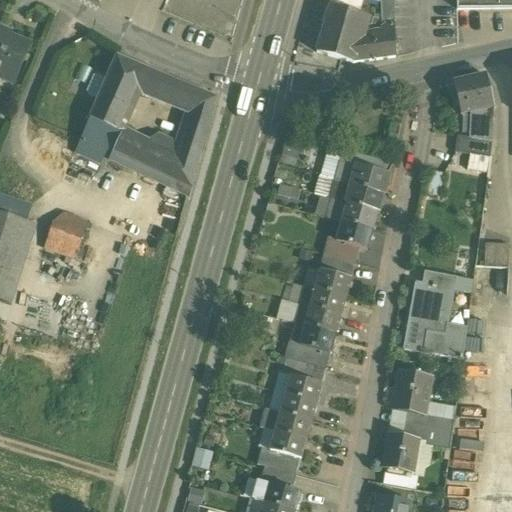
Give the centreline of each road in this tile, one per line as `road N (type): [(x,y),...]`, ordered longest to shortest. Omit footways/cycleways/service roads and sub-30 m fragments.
road 1 (residential): [(430,70),(353,511)]
road 2 (primary): [(255,87),(140,511)]
road 3 (tertiary): [(255,87),(141,43),(64,0)]
road 4 (secondary): [(255,87),(303,96),(430,70)]
road 5 (track): [(0,439),(147,486)]
